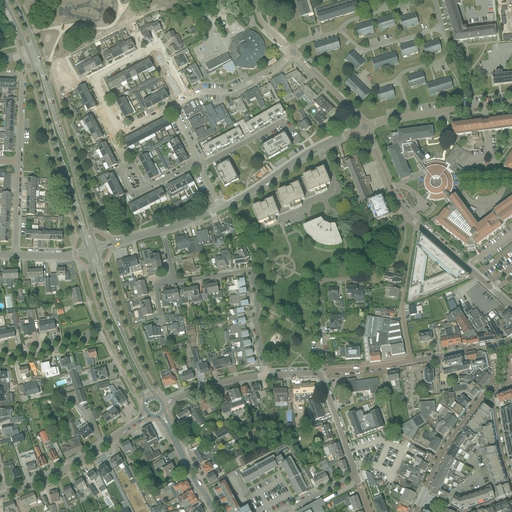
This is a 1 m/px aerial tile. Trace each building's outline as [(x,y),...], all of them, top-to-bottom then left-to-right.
[(301,16),(301,17),(313,13),(309,0),(295,0),(296,1),(297,1),(298,4),(296,4),(298,9),(299,8),(300,11),(299,11),(300,16),(301,16)] [(443,0),(453,32),(454,42),(466,41),(493,37),(496,37),(495,27),(466,31),(465,27),(462,28),(456,6),(459,5),(457,0),(443,0)] [(352,12),(353,13),(355,12),(357,12),(357,11),(359,11),(356,3),(352,5),(348,6),(350,12),(352,12)] [(345,14),(346,15),(347,15),(350,14),(350,13),(350,12),(348,6),(345,7),(341,8),(343,15),(345,14)] [(333,11),(335,18),(336,18),(335,17),(338,16),(338,17),(339,17),(343,16),(342,15),(343,15),(341,8),(337,9),(333,11)] [(325,13),(327,21),(328,20),(328,19),(331,18),(331,19),(335,18),(333,11),(329,12),(325,13)] [(317,15),(319,23),(321,22),(321,23),(321,22),(321,21),(323,21),(324,20),(324,22),(327,21),(325,13),(321,14),(317,15)] [(407,16),(411,26),(410,25),(414,24),(414,25),(419,24),(415,14),(407,16)] [(385,18),(388,28),(388,27),(391,26),(391,27),(396,26),(392,15),(385,18)] [(400,18),(403,29),(403,28),(406,27),(406,28),(411,26),(407,16),(400,18)] [(377,20),(380,31),(380,29),(383,28),(383,30),(388,28),(385,18),(377,20)] [(152,22),(148,25),(151,32),(154,30),(156,34),(162,31),(160,26),(161,26),(162,25),(163,23),(162,22),(160,21),(159,22),(153,25),(152,22)] [(363,24),(366,35),(366,34),(369,33),(370,34),(374,33),(371,22),(363,24)] [(355,27),(358,37),(359,37),(358,36),(362,35),(362,36),(366,35),(363,24),(355,27)] [(141,34),(145,42),(152,39),(149,33),(151,32),(148,25),(145,26),(147,30),(143,31),(144,32),(141,34)] [(172,41),(173,43),(180,39),(177,35),(175,36),(173,31),(169,33),(170,34),(165,36),(169,43),(172,41)] [(263,48),(265,48),(264,47),(264,46),(264,45),(264,44),(263,43),(263,42),(262,41),(262,40),(261,39),(260,38),(259,37),(258,35),(257,35),(255,34),(254,33),(252,32),(251,32),(250,32),(248,31),(248,36),(243,36),(243,34),(236,36),(232,42),(229,48),(230,56),(229,56),(228,54),(218,59),(222,68),(223,70),(232,74),(231,76),(232,76),(236,69),(235,67),(236,66),(237,67),(239,68),(240,68),(242,68),(242,69),(244,69),(245,69),(247,69),(249,69),(253,69),(257,66),(256,66),(258,65),(259,63),(260,63),(258,62),(261,58),(263,57),(264,55),(262,53),(263,48)] [(329,40),(332,51),(332,49),(335,48),(336,49),(340,48),(337,38),(329,40)] [(174,46),(168,49),(172,55),(176,53),(179,51),(178,48),(182,46),(183,45),(180,39),(173,43),(174,46)] [(321,42),(325,53),(324,52),(328,51),(328,52),(332,51),(329,40),(321,42)] [(430,42),(434,53),(433,52),(437,51),(437,52),(441,51),(438,40),(430,42)] [(125,43),(129,51),(135,48),(131,41),(125,43)] [(118,43),(124,54),(129,51),(125,43),(122,45),(121,42),(118,43)] [(313,45),(317,55),(317,54),(320,53),(320,54),(325,53),(321,42),(313,45)] [(407,44),(411,55),(410,53),(414,52),(414,54),(419,52),(415,42),(407,44)] [(422,45),(426,55),(426,54),(429,53),(429,54),(434,53),(430,42),(422,45)] [(115,49),(119,57),(124,54),(118,43),(116,45),(117,48),(115,49)] [(400,47),(403,57),(403,56),(406,55),(406,56),(411,55),(407,44),(400,47)] [(109,52),(113,60),(119,57),(115,49),(109,52)] [(177,58),(174,60),(178,68),(183,66),(183,67),(187,65),(188,64),(185,59),(186,58),(185,54),(189,52),(187,49),(175,55),(177,58)] [(345,59),(351,65),(359,57),(353,51),(349,55),(345,59)] [(104,55),(108,62),(113,60),(109,52),(104,55)] [(395,53),(387,56),(391,66),(390,65),(394,64),(394,65),(398,64),(396,54),(395,53)] [(87,63),(91,71),(96,68),(93,60),(90,56),(88,58),(85,60),(87,63)] [(384,57),(380,58),(383,68),(383,67),(386,66),(386,67),(387,67),(391,66),(387,56),(384,57)] [(351,65),(357,71),(365,63),(359,57),(351,65)] [(93,60),(96,68),(102,65),(98,58),(93,60)] [(380,58),(372,60),(375,71),(375,70),(378,69),(379,70),(383,68),(380,58)] [(212,70),(213,72),(222,68),(218,59),(206,65),(209,72),(212,70)] [(80,62),(82,66),(86,74),(91,71),(87,63),(85,60),(83,61),(80,62)] [(143,63),(147,71),(153,68),(152,67),(155,66),(153,61),(150,62),(149,60),(143,63)] [(138,65),(142,73),(147,71),(143,63),(138,65)] [(188,78),(192,85),(200,81),(199,80),(202,78),(203,78),(195,64),(192,66),(196,74),(188,78)] [(133,68),(137,76),(142,73),(138,65),(133,68)] [(76,69),(80,77),(86,74),(82,66),(76,69)] [(127,71),(132,79),(137,76),(133,68),(127,71)] [(122,73),(126,81),(132,79),(127,71),(122,73)] [(297,83),(301,87),(303,84),(307,81),(296,71),(284,77),(287,82),(293,79),(297,83)] [(415,75),(418,85),(418,84),(421,83),(421,84),(426,83),(423,72),(415,75)] [(511,73),(502,75),(501,72),(500,72),(497,72),(495,72),(496,76),(492,76),(493,86),(511,83),(511,73)] [(117,76),(122,87),(127,84),(128,85),(122,73),(117,76)] [(282,84),(287,95),(291,92),(286,82),(287,82),(284,77),(283,75),(270,81),(271,83),(274,90),(277,89),(276,87),(282,84)] [(407,77),(410,88),(410,87),(413,86),(414,87),(418,85),(415,75),(407,77)] [(116,87),(117,90),(123,88),(122,87),(117,76),(112,79),(116,87)] [(347,86),(351,89),(352,88),(358,81),(352,76),(345,84),(346,83),(348,85),(347,86)] [(442,80),(445,91),(445,89),(448,88),(449,90),(453,88),(450,78),(442,80)] [(106,82),(110,90),(116,87),(112,79),(106,82)] [(434,82),(438,93),(437,92),(441,91),(441,92),(445,91),(442,80),(434,82)] [(356,95),(357,94),(364,87),(358,81),(352,88),(354,91),(353,92),(356,95)] [(426,85),(430,96),(430,95),(430,94),(433,93),(433,94),(438,93),(434,82),(426,85)] [(271,83),(257,90),(262,99),(265,98),(265,97),(264,96),(269,93),(270,95),(274,102),(278,99),(274,90),(271,83)] [(77,89),(80,95),(88,91),(85,85),(77,89)] [(164,91),(159,93),(163,101),(169,98),(166,94),(169,93),(165,85),(162,87),(162,88),(164,91)] [(307,99),(311,103),(313,100),(317,96),(306,86),(302,89),(302,90),(295,97),(298,102),(304,95),(307,99)] [(384,89),(387,99),(387,98),(390,97),(391,98),(395,97),(392,86),(384,89)] [(293,94),(295,97),(302,90),(300,87),(293,94)] [(359,98),(362,101),(370,93),(364,87),(357,94),(360,97),(359,98)] [(256,88),(243,95),(245,99),(248,104),(249,106),(251,104),(250,103),(249,100),(255,98),(256,100),(261,110),(266,107),(262,99),(257,90),(256,88)] [(376,91),(379,102),(379,100),(382,99),(383,101),(387,99),(384,89),(376,91)] [(80,95),(83,100),(91,96),(88,91),(80,95)] [(154,96),(158,104),(163,101),(159,93),(154,96)] [(83,100),(85,106),(93,102),(91,96),(83,100)] [(148,99),(152,107),(158,104),(154,96),(148,99)] [(319,113),(313,119),(317,123),(320,126),(326,120),(324,118),(328,114),(334,109),(321,96),(316,102),(315,103),(322,110),(322,111),(323,110),(325,112),(322,116),(319,114),(319,113)] [(128,103),(125,98),(117,102),(120,108),(128,103)] [(231,102),(227,104),(231,112),(229,113),(230,116),(233,115),(236,113),(235,110),(238,108),(240,111),(241,114),(247,110),(242,101),(241,98),(235,101),(236,102),(234,103),(233,101),(232,101),(231,102)] [(143,102),(147,110),(152,107),(148,99),(143,102)] [(85,106),(88,111),(96,107),(93,102),(85,106)] [(120,108),(122,113),(133,108),(130,102),(120,108)] [(187,108),(183,110),(186,116),(190,114),(192,117),(201,113),(203,111),(200,106),(193,110),(190,103),(186,105),(187,108)] [(303,110),(305,113),(307,111),(312,106),(309,103),(303,110)] [(207,111),(204,113),(206,117),(208,122),(209,122),(210,126),(212,128),(213,130),(218,127),(213,118),(217,116),(214,110),(211,104),(205,107),(207,111)] [(250,133),(254,131),(252,127),(262,122),(264,125),(271,121),(269,117),(279,112),(281,115),(285,113),(280,104),(271,109),(262,114),(254,119),(245,124),(250,133)] [(222,111),(220,106),(214,110),(217,116),(220,122),(224,120),(228,128),(235,125),(233,122),(232,122),(226,109),(222,111)] [(130,109),(122,113),(125,119),(133,114),(130,109)] [(297,124),(302,131),(305,129),(306,131),(306,130),(307,130),(308,130),(309,129),(311,127),(309,124),(310,123),(304,114),(305,113),(303,110),(299,113),(305,121),(301,124),(300,122),(297,124)] [(95,121),(92,116),(84,120),(80,122),(83,127),(86,126),(95,121)] [(197,117),(188,121),(192,127),(196,125),(198,128),(206,124),(208,122),(206,117),(199,121),(197,117)] [(450,173),(452,172),(453,173),(467,153),(466,152),(467,151),(474,150),(474,146),(475,143),(482,142),(481,134),(481,133),(511,128),(511,150),(511,151),(506,159),(505,164),(503,168),(511,169),(511,117),(508,118),(508,117),(499,118),(499,119),(493,120),(493,119),(477,121),(477,122),(471,123),(471,122),(462,123),(462,124),(456,125),(456,124),(451,124),(453,134),(455,134),(455,136),(471,134),(460,148),(456,145),(445,160),(444,161),(446,163),(445,164),(444,163),(443,163),(441,162),(438,162),(437,162),(435,162),(434,162),(432,162),(431,162),(430,163),(428,163),(427,164),(425,165),(423,162),(426,160),(424,158),(426,156),(426,154),(426,147),(419,152),(418,150),(417,144),(416,144),(416,141),(420,140),(427,139),(428,139),(432,139),(432,137),(433,137),(432,129),(431,129),(431,127),(426,128),(418,129),(410,130),(404,131),(403,130),(399,131),(399,133),(397,133),(398,137),(398,138),(397,138),(396,138),(395,138),(395,139),(394,139),(393,140),(393,141),(392,141),(392,142),(392,143),(392,144),(393,145),(393,146),(392,147),(389,148),(389,150),(388,150),(389,155),(390,154),(393,161),(392,161),(395,168),(396,168),(399,175),(398,176),(400,180),(401,179),(402,181),(410,178),(409,176),(411,175),(409,171),(408,171),(405,164),(406,164),(404,160),(406,160),(406,161),(413,158),(419,165),(417,167),(420,171),(421,170),(423,172),(424,172),(427,176),(426,177),(425,178),(425,179),(425,180),(424,180),(424,182),(424,183),(424,185),(424,186),(424,187),(425,188),(426,189),(426,191),(427,191),(428,192),(427,194),(426,193),(425,193),(427,194),(424,197),(427,199),(426,200),(427,199),(430,200),(433,201),(436,201),(438,201),(441,200),(444,199),(449,208),(446,210),(447,211),(446,211),(445,210),(444,211),(444,210),(430,220),(438,226),(438,225),(438,224),(441,226),(442,225),(443,226),(442,227),(445,230),(445,229),(447,231),(460,242),(460,241),(462,243),(465,246),(465,245),(466,246),(467,247),(469,248),(470,248),(472,248),(473,247),(475,247),(474,246),(475,245),(476,246),(481,242),(480,242),(483,240),(483,241),(488,237),(488,236),(490,235),(491,235),(496,231),(498,229),(501,227),(499,224),(501,222),(502,224),(505,221),(507,219),(507,220),(511,216),(511,198),(506,202),(507,203),(504,204),(499,208),(497,210),(496,209),(493,212),(494,212),(491,214),(491,213),(478,223),(473,215),(475,214),(474,212),(476,210),(471,207),(468,209),(462,201),(460,203),(458,200),(458,201),(456,198),(457,198),(455,195),(451,197),(449,195),(449,194),(450,193),(451,192),(451,191),(452,190),(453,187),(453,183),(453,180),(452,177),(450,174),(450,173)] [(161,121),(165,129),(170,126),(166,118),(161,121)] [(245,124),(243,120),(236,124),(238,128),(239,128),(243,136),(250,133),(245,124)] [(86,126),(89,131),(97,127),(95,121),(86,126)] [(156,124),(160,132),(165,129),(161,121),(156,124)] [(150,126),(154,134),(160,132),(156,124),(150,126)] [(145,129),(149,137),(154,134),(150,126),(145,129)] [(89,131),(92,136),(100,132),(97,127),(89,131)] [(205,132),(203,128),(194,132),(197,138),(202,136),(203,139),(214,133),(213,130),(212,128),(205,132)] [(203,146),(207,155),(208,155),(212,153),(210,150),(220,144),(222,148),(229,144),(227,140),(237,135),(239,139),(243,137),(243,136),(239,128),(238,128),(229,132),(221,137),(212,142),(203,146)] [(145,129),(140,132),(144,140),(145,142),(151,139),(149,137),(145,129)] [(92,136),(96,145),(102,142),(100,139),(103,138),(100,132),(92,136)] [(140,132),(135,134),(140,145),(145,142),(144,140),(140,132)] [(285,133),(261,147),(269,159),(292,146),(285,133)] [(135,134),(129,137),(135,148),(140,146),(140,145),(135,134)] [(129,137),(124,140),(125,143),(128,148),(130,151),(135,148),(129,137)] [(169,143),(172,148),(180,144),(177,139),(169,143)] [(96,145),(100,153),(109,148),(106,143),(103,144),(102,142),(96,145)] [(172,148),(175,154),(183,150),(180,144),(172,148)] [(100,153),(103,158),(111,154),(109,148),(100,153)] [(175,154),(178,159),(186,155),(183,150),(175,154)] [(100,159),(103,165),(106,163),(114,159),(111,154),(103,158),(100,159)] [(139,159),(142,164),(150,160),(147,155),(139,159)] [(175,160),(178,166),(180,165),(188,160),(186,155),(178,159),(175,160)] [(355,199),(357,204),(362,202),(374,197),(368,184),(371,183),(369,177),(366,178),(357,156),(341,160),(344,169),(348,168),(359,197),(355,199)] [(105,171),(107,173),(109,172),(113,170),(112,167),(117,165),(114,159),(106,163),(109,169),(105,171)] [(142,164),(145,169),(152,165),(150,160),(142,164)] [(234,172),(229,161),(215,168),(225,187),(238,180),(237,180),(235,176),(236,176),(236,175),(235,176),(233,172),(234,172)] [(152,165),(145,169),(147,175),(155,171),(152,165)] [(260,223),(263,230),(261,223),(263,222),(265,227),(276,222),(274,218),(302,207),(300,202),(327,191),(325,186),(330,184),(323,168),(316,171),(316,173),(311,175),(311,174),(292,181),(294,186),(290,187),(291,188),(286,190),(285,189),(266,197),(268,201),(265,203),(265,204),(260,206),(260,205),(252,208),(259,224),(260,223)] [(147,175),(150,180),(158,176),(155,171),(147,175)] [(107,173),(103,175),(105,178),(106,180),(103,182),(105,185),(107,183),(115,179),(113,174),(111,174),(109,172),(107,173)] [(193,183),(189,175),(183,178),(187,186),(193,183)] [(178,180),(182,188),(187,186),(183,178),(178,180)] [(107,183),(110,188),(118,184),(115,179),(107,183)] [(177,191),(178,194),(184,191),(182,188),(178,180),(173,183),(177,191)] [(167,192),(167,193),(170,198),(178,194),(177,191),(173,183),(167,186),(169,191),(167,192)] [(118,184),(110,188),(113,194),(121,190),(118,184)] [(165,197),(168,201),(171,200),(170,198),(167,193),(164,194),(161,189),(156,192),(160,200),(165,197)] [(113,194),(116,199),(124,195),(121,190),(113,194)] [(151,195),(155,202),(160,200),(156,192),(151,195)] [(145,197),(149,205),(155,202),(151,195),(145,197)] [(361,223),(363,228),(375,223),(374,222),(377,221),(377,222),(390,216),(381,196),(374,199),(373,199),(369,201),(372,209),(373,212),(376,218),(373,219),(373,218),(361,223)] [(140,200),(144,208),(149,205),(145,197),(140,200)] [(139,211),(140,213),(145,211),(144,208),(140,200),(135,203),(139,211)] [(129,206),(133,214),(139,211),(135,203),(129,206)] [(340,244),(342,243),(335,226),(330,226),(329,226),(329,225),(325,223),(325,224),(324,223),(321,220),(303,227),(304,229),(305,230),(305,231),(306,232),(307,233),(308,235),(309,236),(310,237),(311,238),(312,239),(313,239),(314,240),(315,241),(316,242),(318,242),(319,243),(320,244),(322,244),(323,244),(325,245),(326,245),(327,245),(329,245),(331,245),(332,245),(333,245),(334,245),(336,245),(337,245),(339,244),(340,244)] [(215,244),(215,248),(222,244),(222,243),(223,242),(221,234),(228,231),(228,232),(234,230),(229,221),(224,223),(224,225),(219,227),(219,225),(213,226),(216,237),(213,238),(215,244)] [(195,233),(198,243),(210,241),(207,230),(195,233)] [(418,231),(407,302),(419,297),(422,296),(456,283),(459,281),(470,277),(445,255),(418,231)] [(188,235),(175,238),(177,248),(178,251),(188,248),(189,255),(192,254),(196,253),(194,245),(193,238),(189,239),(188,235)] [(235,265),(246,264),(246,263),(247,263),(248,262),(249,262),(249,261),(249,260),(249,259),(248,258),(249,257),(244,247),(240,249),(241,250),(237,252),(240,256),(233,257),(234,262),(235,265)] [(146,261),(147,265),(153,263),(161,261),(159,254),(151,256),(150,252),(148,250),(144,251),(143,253),(145,261),(146,261)] [(215,258),(216,268),(227,267),(226,257),(230,256),(227,250),(220,251),(221,257),(215,258)] [(135,267),(137,274),(143,273),(141,265),(138,265),(136,257),(129,259),(131,267),(135,267)] [(186,260),(182,261),(182,264),(184,264),(184,266),(183,267),(184,269),(183,270),(183,271),(184,272),(188,272),(188,274),(195,272),(195,273),(201,272),(200,268),(195,270),(192,258),(190,259),(188,259),(186,260)] [(118,269),(119,276),(129,274),(127,268),(131,267),(129,259),(122,260),(124,267),(118,269)] [(147,269),(149,277),(156,276),(154,270),(162,268),(161,261),(153,263),(154,267),(147,269)] [(51,278),(51,279),(51,287),(58,287),(58,277),(65,277),(65,278),(69,278),(68,273),(65,273),(65,269),(57,269),(57,275),(51,275),(51,278)] [(31,277),(32,285),(36,285),(35,270),(28,270),(28,277),(31,277)] [(35,270),(36,285),(36,283),(40,283),(39,277),(43,277),(43,270),(39,270),(35,270)] [(7,284),(8,289),(11,288),(11,287),(11,286),(10,271),(3,271),(3,273),(0,274),(0,281),(4,281),(4,279),(7,279),(7,284)] [(385,275),(384,281),(388,282),(393,283),(393,282),(401,283),(402,275),(399,274),(399,275),(394,274),(394,276),(389,276),(385,275)] [(232,286),(228,288),(229,289),(229,292),(235,291),(246,289),(245,289),(244,286),(245,286),(245,284),(245,282),(245,281),(244,282),(243,280),(233,281),(235,286),(233,287),(232,286)] [(136,287),(137,291),(146,289),(144,281),(137,283),(136,281),(129,282),(131,288),(136,287)] [(211,294),(212,300),(217,300),(216,299),(223,298),(221,291),(219,292),(217,284),(210,285),(211,294)] [(201,294),(202,301),(209,300),(208,294),(211,294),(210,285),(203,286),(204,294),(201,294)] [(354,285),(346,286),(347,294),(351,294),(354,294),(354,297),(357,297),(358,303),(364,303),(363,297),(363,288),(357,288),(357,286),(354,286),(354,285)] [(388,288),(387,290),(391,291),(390,293),(389,293),(388,296),(390,296),(389,297),(397,299),(399,290),(396,290),(397,287),(389,285),(388,288)] [(197,287),(190,288),(191,297),(192,303),(197,302),(202,301),(201,294),(199,295),(197,287)] [(71,290),(75,305),(82,303),(79,288),(71,290)] [(182,298),(183,305),(189,304),(188,297),(191,297),(190,288),(183,289),(184,297),(182,298)] [(328,291),(328,292),(328,294),(329,295),(329,302),(336,302),(337,304),(339,304),(339,309),(343,309),(343,300),(338,300),(337,288),(333,289),(328,290),(328,291)] [(129,300),(130,303),(134,302),(141,300),(140,297),(148,295),(146,289),(137,291),(138,295),(132,296),(133,299),(129,300)] [(227,298),(228,301),(230,301),(246,298),(245,294),(247,293),(246,293),(247,293),(246,290),(246,289),(235,291),(237,295),(234,296),(230,297),(230,298),(227,298)] [(177,303),(177,306),(183,305),(182,298),(179,298),(178,290),(170,291),(172,300),(173,304),(177,303)] [(162,301),(163,308),(169,307),(168,301),(172,300),(170,291),(163,292),(165,300),(162,301)] [(238,309),(238,310),(244,309),(248,308),(247,306),(249,306),(248,305),(249,305),(248,302),(248,301),(247,301),(246,298),(230,301),(231,303),(231,305),(235,305),(235,304),(238,304),(238,309)] [(140,306),(141,310),(151,308),(149,301),(141,303),(141,300),(134,302),(135,308),(140,306)] [(447,303),(450,311),(457,308),(453,300),(447,303)] [(466,308),(465,309),(478,326),(477,326),(480,329),(482,327),(487,331),(490,334),(492,335),(494,337),(495,340),(496,342),(503,340),(500,335),(499,335),(492,323),(488,315),(483,318),(481,314),(480,314),(476,309),(472,311),(467,304),(465,306),(466,308)] [(408,308),(410,316),(423,314),(422,308),(419,308),(418,307),(415,308),(415,307),(408,308)] [(141,310),(137,311),(139,318),(138,318),(139,321),(145,320),(145,317),(153,315),(151,308),(141,310)] [(232,316),(228,318),(229,322),(234,320),(245,318),(244,318),(243,313),(244,313),(244,312),(245,312),(244,310),(244,309),(238,310),(238,309),(232,310),(235,316),(232,317),(232,316)] [(379,312),(380,313),(381,313),(381,317),(384,318),(385,317),(393,319),(394,312),(391,312),(392,309),(385,309),(383,309),(381,309),(379,309),(379,310),(379,312)] [(466,344),(466,346),(478,343),(477,336),(467,321),(459,309),(451,314),(454,319),(453,320),(455,322),(461,336),(461,337),(462,339),(461,340),(463,345),(466,344)] [(465,309),(462,310),(467,317),(468,317),(468,318),(468,319),(468,320),(467,321),(477,336),(478,343),(495,340),(494,337),(492,335),(490,334),(487,331),(482,327),(480,329),(477,326),(478,326),(465,309)] [(503,332),(507,339),(511,335),(511,314),(508,310),(501,317),(503,319),(502,320),(503,321),(502,322),(501,325),(501,327),(501,330),(502,331),(503,332)] [(25,324),(20,325),(21,328),(22,333),(24,333),(25,337),(28,336),(29,337),(32,336),(31,336),(32,336),(30,327),(34,326),(35,333),(36,332),(35,328),(33,322),(34,322),(32,311),(27,312),(28,320),(25,321),(25,324)] [(6,331),(8,338),(15,337),(14,330),(18,329),(15,315),(12,315),(14,326),(9,327),(10,331),(6,331)] [(331,323),(330,323),(330,328),(331,328),(331,331),(340,330),(340,327),(340,321),(343,321),(343,320),(344,320),(345,319),(345,318),(345,317),(344,316),(343,316),(343,315),(335,316),(335,317),(331,317),(331,323)] [(170,326),(169,326),(169,330),(171,329),(171,331),(172,332),(174,332),(174,334),(185,332),(184,330),(185,330),(184,327),(183,319),(183,316),(172,318),(171,318),(170,319),(171,322),(172,322),(172,323),(173,324),(172,326),(170,326)] [(363,337),(366,363),(370,362),(370,363),(380,362),(379,354),(378,354),(378,347),(390,345),(392,356),(405,354),(399,322),(385,319),(365,317),(363,337)] [(51,322),(47,323),(48,331),(56,329),(54,321),(53,318),(50,318),(51,322)] [(233,325),(229,327),(230,331),(246,327),(245,323),(246,322),(245,319),(245,318),(234,320),(236,325),(234,326),(233,325)] [(448,347),(455,346),(453,337),(452,331),(448,324),(445,324),(443,318),(440,319),(443,325),(442,325),(444,329),(443,329),(444,331),(448,347)] [(39,324),(41,332),(48,331),(46,319),(39,321),(40,324),(39,324)] [(453,337),(455,346),(461,345),(460,337),(461,337),(461,336),(455,322),(448,324),(452,331),(453,337)] [(143,332),(147,342),(146,339),(154,337),(161,336),(159,328),(152,329),(152,326),(145,327),(144,328),(147,331),(144,333),(144,332),(143,332)] [(186,328),(187,336),(196,334),(195,326),(186,328)] [(232,340),(248,337),(249,337),(248,335),(249,333),(248,332),(247,332),(246,327),(230,331),(231,334),(235,334),(238,334),(238,339),(232,340)] [(441,335),(439,336),(440,339),(442,348),(448,347),(444,331),(443,332),(441,332),(441,335)] [(418,335),(420,343),(432,341),(430,333),(418,335)] [(234,349),(250,346),(251,346),(251,344),(251,342),(250,342),(250,341),(249,341),(248,337),(232,340),(233,343),(233,344),(237,344),(237,343),(240,343),(240,348),(234,349)] [(346,358),(346,360),(360,359),(359,349),(354,349),(351,349),(351,345),(350,345),(347,343),(345,346),(342,346),(342,348),(340,348),(340,358),(346,358)] [(242,357),(252,355),(253,355),(253,354),(253,351),(252,351),(251,351),(250,346),(234,349),(235,353),(239,353),(239,352),(242,352),(242,357)] [(195,349),(192,350),(194,359),(194,361),(195,361),(195,362),(196,367),(199,366),(201,374),(209,372),(208,367),(207,364),(203,365),(201,360),(199,361),(197,354),(195,349)] [(225,360),(221,361),(223,368),(231,366),(229,359),(232,358),(230,349),(227,350),(229,357),(224,358),(225,360)] [(88,352),(84,353),(87,367),(94,365),(92,358),(97,357),(96,350),(88,352)] [(168,352),(163,354),(170,371),(175,369),(173,364),(173,362),(172,362),(168,352)] [(467,377),(472,376),(476,372),(477,370),(479,371),(480,371),(481,371),(482,372),(483,371),(484,370),(484,369),(488,368),(485,353),(483,354),(483,353),(482,352),(481,352),(475,353),(475,352),(468,353),(465,354),(465,355),(464,356),(466,369),(466,373),(467,376),(467,377)] [(213,363),(215,371),(223,368),(221,361),(217,362),(217,360),(214,360),(213,354),(211,355),(210,353),(207,353),(210,364),(213,363)] [(244,362),(244,367),(254,365),(254,363),(255,362),(254,360),(254,358),(253,358),(252,355),(242,357),(236,359),(237,362),(241,362),(244,362)] [(466,369),(464,356),(461,356),(443,360),(444,364),(442,364),(443,369),(442,370),(444,376),(461,372),(462,377),(467,376),(466,373),(466,369)] [(60,360),(62,368),(68,366),(68,368),(71,367),(69,358),(65,359),(60,360)] [(49,363),(41,365),(42,370),(43,372),(45,372),(46,379),(52,377),(60,375),(59,373),(58,368),(50,370),(49,363)] [(90,369),(93,383),(108,378),(105,368),(101,369),(100,366),(90,369)] [(183,378),(185,382),(194,379),(191,371),(189,372),(186,366),(182,367),(184,374),(179,375),(180,379),(183,378)] [(25,375),(26,379),(30,378),(28,368),(20,369),(21,376),(25,375)] [(427,385),(428,392),(432,392),(432,385),(431,384),(433,381),(434,381),(433,380),(433,376),(434,376),(433,375),(433,371),(433,370),(430,369),(430,368),(429,369),(427,369),(427,368),(426,368),(426,369),(424,371),(424,372),(424,376),(424,377),(424,381),(424,382),(425,382),(427,384),(427,385)] [(481,389),(490,377),(491,376),(492,375),(491,373),(491,372),(490,371),(489,371),(489,370),(488,370),(487,370),(484,370),(483,371),(482,372),(481,371),(480,371),(479,371),(477,370),(476,372),(472,376),(472,380),(471,382),(481,389)] [(76,371),(69,373),(74,387),(81,385),(76,371)] [(164,373),(161,375),(163,379),(162,380),(163,383),(164,383),(166,387),(175,383),(174,382),(176,381),(174,377),(172,378),(171,375),(169,371),(166,372),(166,373),(164,373)] [(0,383),(0,385),(6,383),(6,379),(9,378),(10,378),(9,372),(5,373),(5,372),(0,373),(0,383)] [(398,372),(387,373),(388,382),(391,382),(392,389),(396,389),(400,388),(399,380),(398,372)] [(474,399),(481,389),(471,382),(472,380),(472,376),(467,377),(467,376),(462,377),(459,378),(460,385),(464,385),(466,384),(466,386),(467,386),(468,391),(468,393),(469,395),(468,397),(472,400),(473,399),(474,399)] [(370,391),(371,395),(378,394),(377,386),(378,386),(377,379),(356,382),(355,379),(347,380),(349,394),(370,391)] [(27,397),(40,394),(36,382),(33,382),(24,385),(26,393),(27,394),(27,397)] [(0,388),(0,395),(4,395),(4,391),(7,391),(9,391),(10,390),(9,383),(10,383),(6,383),(0,385),(1,388),(0,388)] [(256,401),(258,404),(261,403),(260,399),(256,393),(261,391),(260,384),(251,386),(253,393),(256,401)] [(301,387),(294,387),(294,394),(295,394),(295,399),(307,399),(307,396),(314,396),(314,393),(314,384),(309,384),(307,384),(307,385),(300,385),(301,387)] [(241,389),(243,396),(244,401),(252,399),(252,398),(250,392),(249,392),(247,387),(244,388),(244,387),(241,388),(241,389)] [(280,389),(273,389),(273,393),(275,393),(275,400),(275,404),(280,403),(283,403),(288,403),(288,402),(291,402),(291,392),(290,392),(290,393),(287,394),(286,390),(280,390),(280,389)] [(75,392),(79,405),(86,402),(82,390),(75,392)] [(119,403),(121,407),(128,403),(119,390),(112,395),(111,394),(104,399),(107,403),(112,399),(117,405),(119,403)] [(222,403),(220,404),(221,407),(223,415),(231,412),(231,410),(244,405),(243,403),(242,398),(240,399),(238,390),(233,392),(232,391),(230,392),(230,393),(229,393),(232,402),(228,404),(227,402),(222,403)] [(511,391),(497,397),(500,405),(499,405),(501,411),(500,412),(503,433),(508,458),(511,456),(511,391)] [(446,407),(459,417),(465,411),(464,410),(456,403),(455,403),(454,393),(453,393),(448,394),(449,403),(446,407)] [(4,395),(0,395),(0,402),(3,402),(4,406),(14,404),(13,400),(12,400),(8,401),(7,399),(5,400),(4,395)] [(456,403),(464,410),(467,408),(470,403),(462,396),(461,397),(459,399),(457,397),(455,400),(458,401),(456,403)] [(199,407),(204,418),(207,417),(205,411),(210,408),(212,412),(215,410),(213,405),(211,406),(207,398),(203,400),(199,402),(200,406),(199,407)] [(310,417),(312,421),(324,417),(321,408),(320,409),(317,400),(312,402),(311,402),(309,403),(313,416),(310,417)] [(437,433),(444,438),(452,427),(443,421),(437,417),(438,415),(436,413),(437,411),(440,405),(439,404),(438,408),(435,408),(435,402),(420,403),(420,414),(420,415),(432,430),(436,434),(437,433)] [(185,411),(177,416),(180,422),(191,416),(193,415),(194,417),(196,420),(200,417),(195,409),(192,411),(190,407),(191,407),(189,404),(188,404),(181,408),(184,411),(185,411)] [(485,458),(494,486),(506,482),(497,454),(496,452),(490,410),(490,409),(484,404),(465,427),(477,436),(481,435),(484,453),(485,458)] [(110,407),(106,410),(108,413),(113,420),(119,415),(112,405),(110,407)] [(443,421),(452,427),(457,420),(452,417),(454,414),(445,408),(440,405),(437,411),(436,413),(438,415),(437,417),(443,421)] [(0,418),(2,418),(3,423),(10,419),(9,413),(13,412),(12,408),(0,410),(0,418)] [(356,412),(355,412),(348,414),(352,426),(351,426),(353,431),(354,431),(356,437),(363,435),(363,434),(376,430),(384,428),(378,410),(370,413),(371,413),(364,416),(362,410),(356,412)] [(105,421),(107,424),(113,420),(108,413),(103,416),(102,415),(99,417),(100,420),(102,423),(105,421)] [(421,438),(439,447),(442,441),(438,439),(438,438),(435,436),(436,434),(432,430),(420,415),(407,423),(416,434),(422,437),(421,438)] [(200,417),(196,420),(198,424),(199,423),(201,427),(203,426),(205,424),(200,417)] [(73,422),(69,424),(72,433),(74,437),(79,435),(77,431),(73,422)] [(82,427),(89,437),(93,434),(88,427),(89,426),(87,423),(84,425),(82,427)] [(428,449),(436,453),(439,447),(421,438),(422,437),(416,434),(407,423),(399,428),(395,430),(413,442),(423,448),(427,450),(428,449)] [(323,438),(325,442),(333,439),(328,425),(321,428),(325,437),(323,438)] [(3,427),(2,427),(2,429),(3,434),(3,436),(5,435),(6,439),(19,435),(18,430),(13,431),(12,426),(3,427)] [(136,448),(138,452),(147,447),(147,448),(150,447),(159,442),(150,426),(141,431),(144,435),(144,437),(141,438),(145,444),(139,447),(137,443),(134,444),(136,448)] [(79,433),(84,440),(89,437),(82,427),(79,428),(81,431),(79,433)] [(475,447),(475,448),(479,445),(477,436),(465,427),(464,429),(465,430),(460,436),(468,441),(475,447)] [(225,428),(214,433),(218,440),(228,434),(225,428)] [(39,434),(44,444),(47,443),(51,441),(47,431),(39,434)] [(22,434),(11,438),(13,444),(25,440),(22,434)] [(453,446),(467,454),(471,451),(475,448),(475,447),(468,441),(460,436),(453,446)] [(70,441),(71,443),(75,454),(83,450),(81,446),(78,438),(74,440),(70,441)] [(49,453),(53,462),(59,459),(58,458),(52,444),(51,441),(47,443),(48,445),(49,444),(51,449),(49,450),(51,452),(49,453)] [(129,441),(121,445),(126,454),(131,451),(132,453),(137,451),(136,448),(134,444),(132,442),(130,443),(129,441)] [(286,444),(294,458),(297,457),(289,442),(286,444)] [(328,448),(331,455),(341,451),(338,444),(336,444),(335,442),(324,446),(325,449),(328,448)] [(62,447),(62,449),(62,450),(63,453),(65,458),(75,454),(72,446),(71,443),(68,444),(69,446),(66,448),(64,447),(62,447)] [(201,450),(194,453),(197,459),(219,448),(217,444),(206,450),(204,448),(201,450)] [(273,451),(274,454),(286,447),(285,445),(273,451)] [(58,446),(54,448),(58,458),(63,456),(58,446)] [(413,458),(429,465),(433,457),(425,453),(425,452),(413,446),(412,450),(416,452),(413,458)] [(456,461),(464,466),(472,452),(471,451),(467,454),(453,446),(447,456),(456,461)] [(37,460),(41,468),(47,465),(44,457),(42,458),(38,447),(34,449),(37,455),(36,456),(37,460)] [(147,447),(138,452),(141,450),(144,456),(148,463),(154,460),(161,456),(158,451),(153,454),(150,447),(147,448),(147,447)] [(219,448),(197,459),(200,465),(207,461),(206,458),(220,451),(219,448)] [(275,455),(276,458),(288,451),(287,449),(275,455)] [(327,464),(328,468),(331,467),(338,463),(337,460),(343,458),(341,451),(331,455),(334,461),(333,462),(331,462),(327,464),(326,462),(327,464)] [(130,479),(133,477),(128,467),(122,454),(119,456),(113,459),(112,459),(110,460),(110,461),(117,472),(121,470),(118,466),(122,463),(125,468),(125,469),(124,469),(130,479)] [(402,463),(425,473),(429,465),(413,458),(406,454),(402,463)] [(28,472),(33,471),(34,471),(36,470),(35,470),(36,469),(35,466),(38,465),(34,455),(31,456),(31,458),(25,459),(25,458),(20,459),(23,467),(26,466),(28,472)] [(297,493),(299,496),(307,492),(305,489),(307,488),(291,458),(284,461),(281,456),(275,459),(274,456),(243,473),(244,474),(241,476),(245,484),(248,482),(249,483),(251,482),(256,479),(259,478),(258,477),(264,474),(264,475),(267,473),(272,470),(275,469),(274,468),(277,467),(276,465),(277,464),(278,465),(281,463),(282,464),(283,467),(282,468),(284,470),(287,476),(288,478),(289,478),(292,483),(291,484),(292,486),(293,486),(296,491),(295,491),(297,494),(297,493)] [(466,478),(468,480),(473,470),(464,466),(456,461),(447,456),(443,465),(458,472),(466,478)] [(163,468),(169,480),(170,479),(169,478),(177,473),(177,474),(178,474),(170,462),(166,465),(163,460),(158,462),(154,465),(157,472),(163,468)] [(205,475),(213,470),(212,467),(217,464),(215,461),(210,464),(204,467),(204,468),(202,469),(204,472),(203,472),(204,474),(205,474),(205,475)] [(340,468),(341,472),(348,470),(344,461),(340,462),(338,463),(340,468)] [(402,478),(420,486),(425,473),(402,463),(397,475),(402,477),(402,478)] [(105,464),(98,469),(102,474),(101,475),(105,481),(105,480),(110,478),(108,475),(109,474),(111,473),(105,464)] [(13,474),(15,479),(21,477),(19,469),(15,470),(13,465),(10,466),(12,474),(13,474)] [(128,467),(133,477),(133,478),(137,476),(132,465),(128,467)] [(463,480),(464,482),(468,480),(466,478),(458,472),(443,465),(440,470),(463,480)] [(214,473),(207,477),(208,480),(208,481),(209,483),(210,484),(217,480),(215,476),(219,474),(221,473),(218,468),(213,470),(214,473)] [(304,471),(309,481),(312,479),(309,472),(310,472),(308,468),(307,469),(304,471)] [(438,475),(459,486),(464,482),(463,480),(440,470),(438,475)] [(87,476),(91,482),(94,480),(96,484),(99,489),(104,485),(100,476),(97,472),(94,473),(93,472),(90,474),(89,474),(87,475),(87,476)] [(317,474),(323,484),(329,480),(325,474),(324,474),(322,472),(317,474)] [(366,472),(365,474),(369,483),(375,481),(372,475),(366,472)] [(313,480),(316,487),(323,484),(317,474),(317,473),(314,474),(314,475),(316,479),(313,480)] [(452,489),(454,490),(459,486),(438,475),(435,481),(452,489)] [(398,487),(416,495),(420,486),(402,478),(399,484),(398,487)] [(80,492),(81,494),(88,489),(82,479),(75,484),(80,492)] [(435,489),(446,495),(452,489),(435,481),(432,488),(435,489)] [(174,488),(179,496),(183,493),(182,492),(189,487),(186,482),(183,484),(182,482),(181,483),(174,488)] [(251,511),(248,506),(240,510),(225,482),(222,483),(218,485),(219,487),(214,489),(218,496),(217,496),(218,496),(219,496),(220,498),(219,499),(223,506),(224,505),(225,507),(224,508),(226,511),(251,511)] [(168,485),(162,489),(163,491),(165,494),(171,491),(171,490),(170,489),(175,486),(173,483),(172,484),(172,483),(168,485)] [(494,487),(498,498),(511,494),(508,483),(494,487)] [(391,500),(410,509),(413,502),(416,495),(398,487),(393,484),(390,491),(389,494),(391,499),(391,500)] [(91,494),(93,498),(99,494),(93,485),(89,487),(93,493),(91,494)] [(465,508),(465,509),(466,508),(468,508),(467,507),(494,498),(491,489),(490,486),(485,488),(485,489),(459,497),(456,495),(454,497),(451,504),(460,508),(463,507),(463,508),(464,509),(465,508)] [(61,497),(62,500),(67,509),(72,506),(70,504),(77,500),(73,491),(70,487),(63,490),(66,497),(62,499),(61,497)] [(432,495),(446,501),(448,496),(454,490),(452,489),(446,495),(435,489),(432,495)] [(181,501),(179,502),(180,504),(181,503),(194,496),(191,490),(184,494),(179,497),(181,501)] [(49,493),(52,503),(57,502),(62,500),(61,497),(59,498),(57,491),(49,493)] [(19,499),(23,508),(30,506),(37,503),(35,500),(37,500),(34,493),(19,499)] [(337,499),(332,502),(334,505),(334,506),(339,503),(349,498),(347,494),(337,499)] [(180,504),(179,504),(181,508),(183,507),(189,503),(191,505),(198,501),(194,496),(181,503),(180,504)] [(349,499),(345,501),(346,504),(350,502),(352,506),(359,503),(357,496),(356,497),(349,499)] [(387,511),(381,496),(372,499),(374,503),(376,511),(387,511)] [(324,511),(323,509),(318,501),(322,499),(322,498),(297,511),(296,511),(324,511)] [(408,511),(410,509),(391,500),(393,511),(408,511)] [(508,501),(491,507),(492,511),(511,511),(511,502),(509,504),(508,501)] [(14,511),(13,509),(16,508),(15,506),(13,502),(4,506),(7,511),(6,511),(14,511)] [(184,511),(179,511),(190,511),(201,506),(198,502),(198,503),(198,502),(184,510),(184,511)] [(359,503),(352,506),(353,511),(354,511),(362,510),(359,503)]
